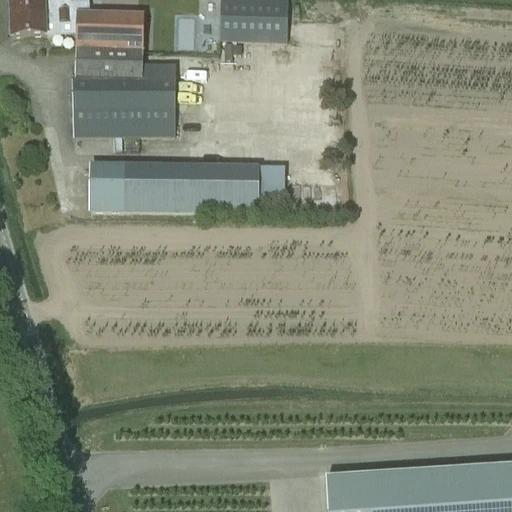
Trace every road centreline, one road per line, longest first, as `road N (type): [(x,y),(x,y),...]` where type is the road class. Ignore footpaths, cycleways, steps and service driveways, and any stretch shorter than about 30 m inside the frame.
road 1 (tertiary): [(72,511),(0,250)]
road 2 (unknown): [(61,474),(291,458)]
road 3 (unknown): [(291,458),(511,444)]
